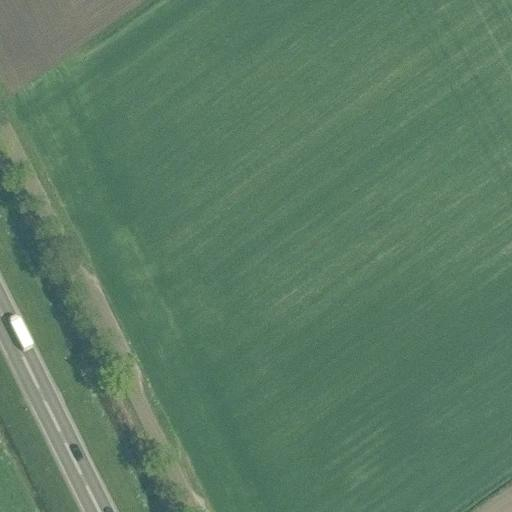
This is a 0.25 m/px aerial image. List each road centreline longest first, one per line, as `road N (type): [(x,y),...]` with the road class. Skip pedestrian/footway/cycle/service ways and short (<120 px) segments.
road 1 (unclassified): [(192,511),(0,130)]
road 2 (trunk): [(99,511),(0,308)]
